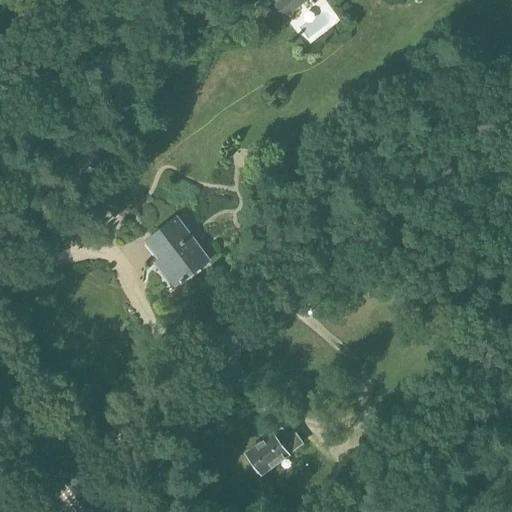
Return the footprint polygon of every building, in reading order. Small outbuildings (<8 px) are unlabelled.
[(54,0),(59,8),(73,0),(54,0)] [(280,0),(274,5),(284,18),(308,0),(280,0)] [(43,31),(55,22),(39,1),(27,10),(43,31)] [(10,5),(0,12),(0,30),(11,44),(29,31),(10,5)] [(102,134),(81,153),(100,174),(121,156),(102,134)] [(100,204),(111,216),(123,205),(112,193),(100,204)] [(209,260),(177,217),(145,240),(178,284),(209,260)] [(282,427),(273,434),(247,453),(262,474),(289,454),(304,443),(296,432),(289,436),(282,427)] [(348,493),(357,486),(345,470),(336,477),(348,493)]
